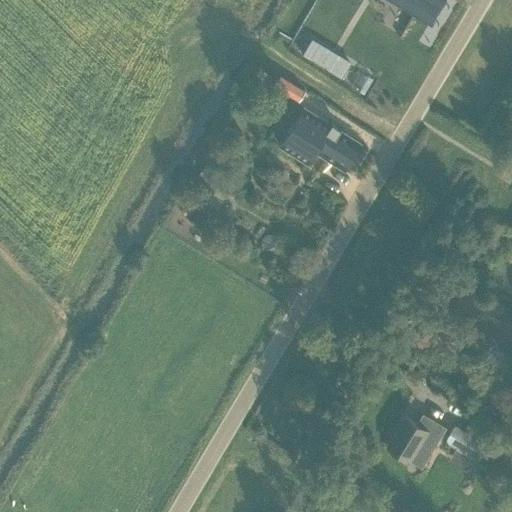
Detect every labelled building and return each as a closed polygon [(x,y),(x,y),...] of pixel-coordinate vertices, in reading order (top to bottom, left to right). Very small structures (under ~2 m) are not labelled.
[(400,0),(429,19),(440,0),(400,0)] [(280,76),(273,87),(295,101),(302,91),(280,76)] [(482,107),(469,101),(464,113),(478,118),(482,107)] [(302,108),(280,145),(308,161),(314,150),(344,168),(359,142),(302,108)] [(202,170),(200,170),(189,187),(193,189),(189,195),(215,211),(227,191),(224,174),(206,163),(202,170)] [(487,356),(478,370),(496,382),(506,368),(487,356)] [(407,414),(388,445),(423,466),(445,429),(424,417),(421,422),(407,414)] [(455,424),(445,440),(478,459),(487,443),(455,424)]
